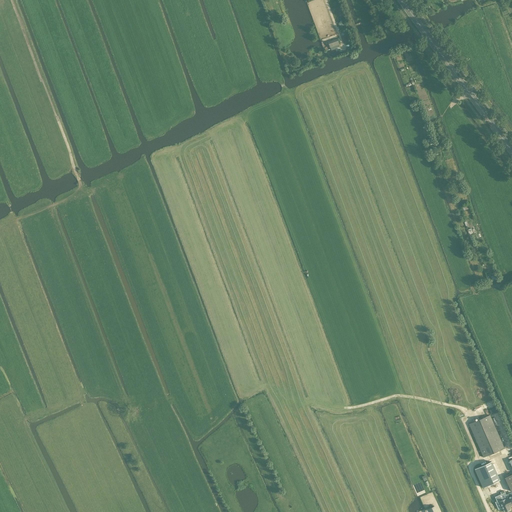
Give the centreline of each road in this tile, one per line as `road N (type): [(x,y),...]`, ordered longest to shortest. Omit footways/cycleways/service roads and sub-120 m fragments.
road 1 (primary): [(401,0),(511,151)]
road 2 (track): [(471,418),(457,406),(397,395),(345,408)]
